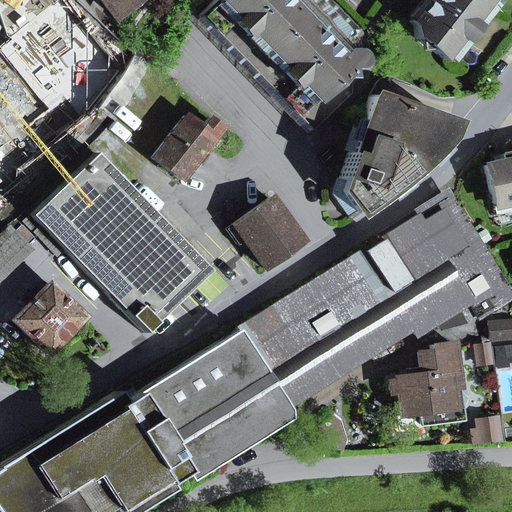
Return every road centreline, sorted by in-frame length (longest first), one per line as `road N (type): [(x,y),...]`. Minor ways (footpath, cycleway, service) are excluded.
road 1 (residential): [(27,427),(387,213),(450,160),(511,84)]
road 2 (residential): [(511,457),(261,473),(168,511)]
